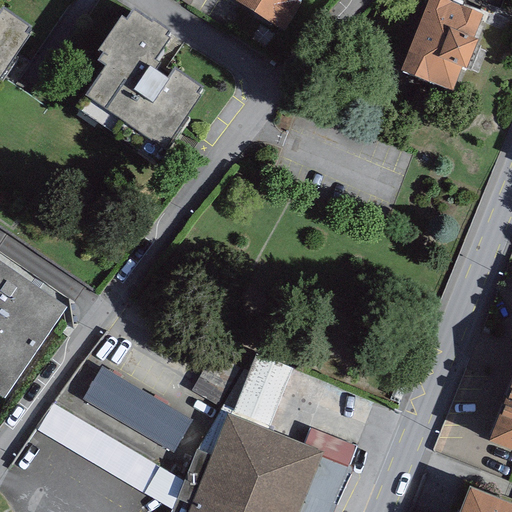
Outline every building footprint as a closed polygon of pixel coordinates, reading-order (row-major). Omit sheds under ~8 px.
[(177,0),(176,2),(193,10),(197,0),(177,0)] [(310,0),(228,0),(226,4),(285,41),(310,0)] [(0,76),(17,52),(14,50),(29,29),(24,26),(28,20),(2,1),(0,4),(0,76)] [(150,14),(133,2),(125,14),(121,11),(96,46),(102,50),(97,56),(105,62),(75,103),(156,161),(189,114),(186,112),(201,91),(196,88),(200,82),(174,63),(167,73),(156,65),(161,58),(155,54),(169,33),(167,31),(171,25),(152,12),(150,14)] [(481,25),(431,6),(401,82),(451,101),(460,79),(466,81),(478,52),(471,50),(481,25)] [(66,307),(0,262),(0,394),(4,397),(66,307)] [(85,407),(178,458),(196,425),(103,375),(85,407)] [(511,376),(489,436),(511,445),(511,376)] [(321,449),(225,412),(186,511),(296,511),(319,455),(321,449)] [(334,511),(350,468),(319,455),(296,511),(334,511)] [(511,511),(511,497),(469,482),(457,511),(511,511)]
